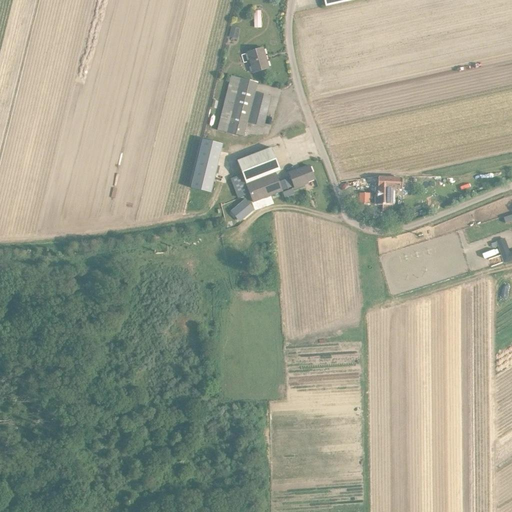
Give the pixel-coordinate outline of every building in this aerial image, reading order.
[(246,52),(252,72),(268,68),(262,48),(246,52)] [(263,127),(271,96),(255,92),(257,82),(230,76),(216,130),(243,136),(247,123),(263,127)] [(201,138),(191,188),(212,192),(222,142),(201,138)] [(275,175),(274,172),(279,170),(271,147),(236,161),(240,170),(245,183),(252,202),(281,190),(276,177),(277,176),(276,174),(275,175)] [(306,181),(314,178),(309,166),(288,173),(294,187),(307,182),(306,181)] [(378,186),(377,204),(392,204),(392,197),(391,197),(392,186),(398,186),(398,178),(383,178),(382,186),(378,186)] [(282,191),(284,197),(294,194),(292,188),(282,191)] [(369,193),(359,193),(358,203),(369,203),(369,193)] [(243,218),(253,209),(247,203),(248,201),(246,198),(235,209),(243,218)] [(498,246),(504,262),(511,259),(511,252),(508,254),(505,244),(498,246)]
